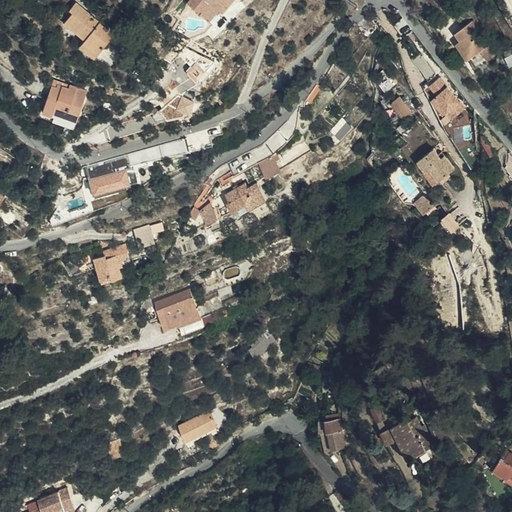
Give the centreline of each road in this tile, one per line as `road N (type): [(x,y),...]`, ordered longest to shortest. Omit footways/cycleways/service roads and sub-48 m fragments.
road 1 (residential): [(0,245),(76,228),(261,140),(374,0)]
road 2 (residential): [(0,107),(44,146),(70,157),(216,118),(279,79),(353,0)]
road 3 (residential): [(378,511),(301,432),(286,428),(243,437),(121,511)]
road 4 (residential): [(394,0),(511,148)]
road 5 (unknown): [(59,152),(146,83),(143,66),(111,44)]
